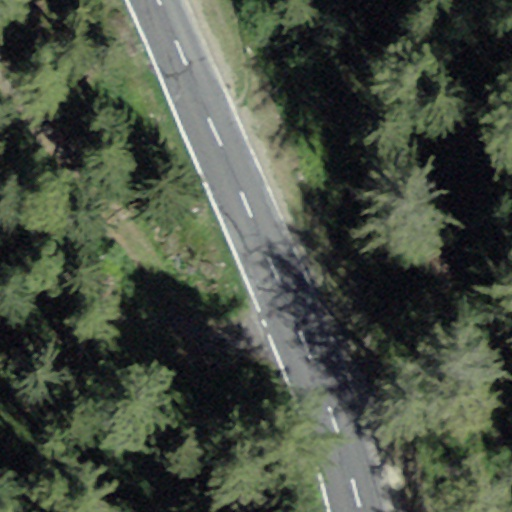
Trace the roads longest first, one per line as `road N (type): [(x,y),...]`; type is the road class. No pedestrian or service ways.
road 1 (tertiary): [(360,511),(293,311),(158,0)]
road 2 (track): [(293,311),(215,340),(183,332),(147,263),(0,83)]
